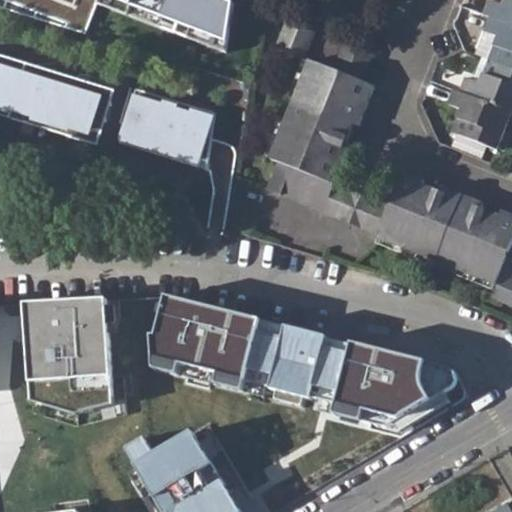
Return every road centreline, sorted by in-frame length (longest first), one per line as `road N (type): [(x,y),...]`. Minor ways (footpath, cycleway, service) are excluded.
road 1 (residential): [(511,383),(487,340),(418,305),(217,274),(0,272)]
road 2 (residential): [(425,0),(398,37),(390,90),(400,136),(446,169),(511,192)]
road 3 (residential): [(343,511),(511,411)]
